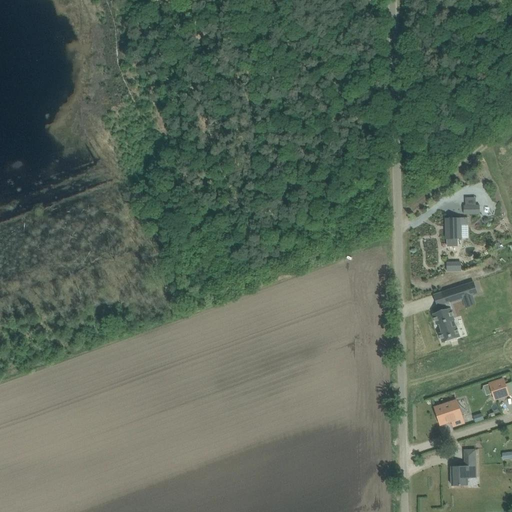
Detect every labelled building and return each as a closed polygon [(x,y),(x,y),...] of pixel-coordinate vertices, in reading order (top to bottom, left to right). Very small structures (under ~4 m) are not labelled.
[(480,205),(476,205),(466,205),(464,205),(464,214),(470,214),(480,214),(480,205)] [(458,247),(458,239),(462,239),(461,225),(467,225),(467,218),(456,218),(446,218),(447,239),(447,247),(458,247)] [(472,303),(470,296),(478,293),(474,282),(435,293),(438,305),(448,302),(450,309),(438,312),(447,340),(464,334),(456,307),(455,307),(453,301),(462,298),(465,305),(472,303)] [(477,311),(479,319),(502,316),(501,308),(477,311)] [(507,327),(504,316),(482,323),(485,333),(507,327)] [(505,384),(504,380),(494,383),(497,392),(493,394),(495,400),(498,399),(509,395),(505,384)] [(457,401),(435,408),(440,425),(452,421),(454,426),(464,423),(457,401)] [(482,413),(473,416),(475,423),(484,420),(482,413)] [(468,486),(468,478),(477,478),(476,450),(465,450),(465,466),(451,467),(452,486),(468,486)]
